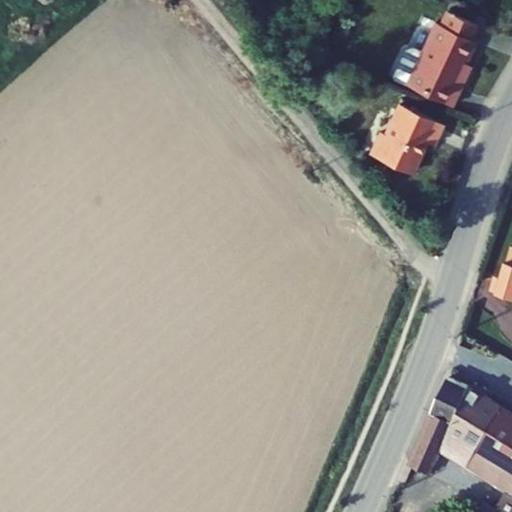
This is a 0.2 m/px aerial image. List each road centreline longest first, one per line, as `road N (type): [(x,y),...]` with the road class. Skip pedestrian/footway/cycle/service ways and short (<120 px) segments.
road 1 (tertiary): [(361,511),(434,341),(511,106)]
road 2 (unknown): [(455,276),(210,0)]
